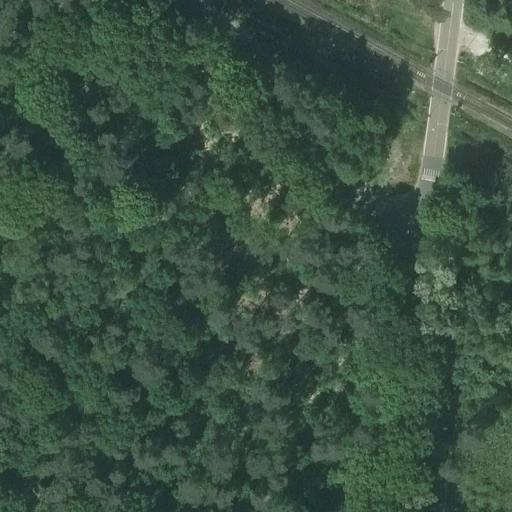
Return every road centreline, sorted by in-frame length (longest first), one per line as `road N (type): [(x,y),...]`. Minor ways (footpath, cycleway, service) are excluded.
road 1 (unclassified): [(423,237),(349,195),(228,31),(172,0)]
road 2 (unclassified): [(389,511),(423,237)]
road 3 (unclassified): [(423,237),(452,0)]
